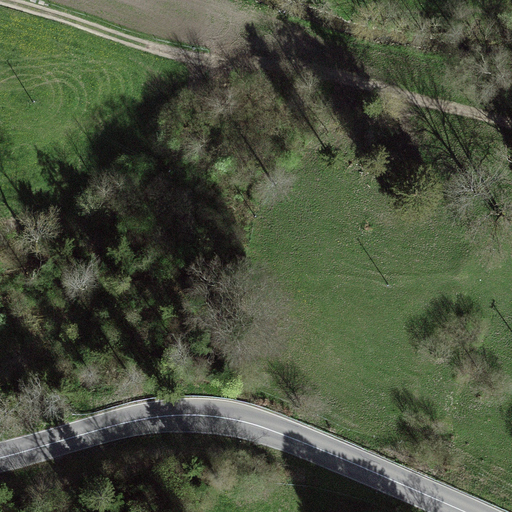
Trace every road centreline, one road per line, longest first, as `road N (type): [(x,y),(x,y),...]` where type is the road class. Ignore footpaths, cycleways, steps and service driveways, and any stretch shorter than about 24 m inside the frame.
road 1 (track): [(511,126),(203,65),(0,2)]
road 2 (tertiary): [(0,456),(138,417),(202,414),(254,422),(464,511)]
